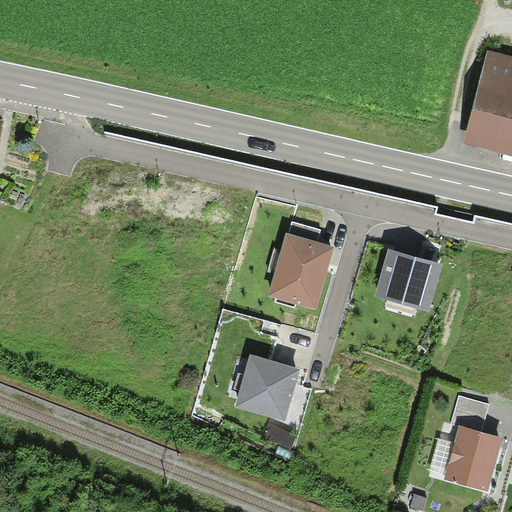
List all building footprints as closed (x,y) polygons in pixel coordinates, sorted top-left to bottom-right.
[(511,57),(490,52),(465,145),(511,158),(511,57)] [(332,247),(289,235),(273,292),(315,303),(332,247)] [(443,266),(390,252),(378,298),(430,312),(443,266)] [(298,370),(254,358),(239,404),(286,417),(298,370)] [(446,478),(488,490),(503,439),(461,427),(446,478)]
